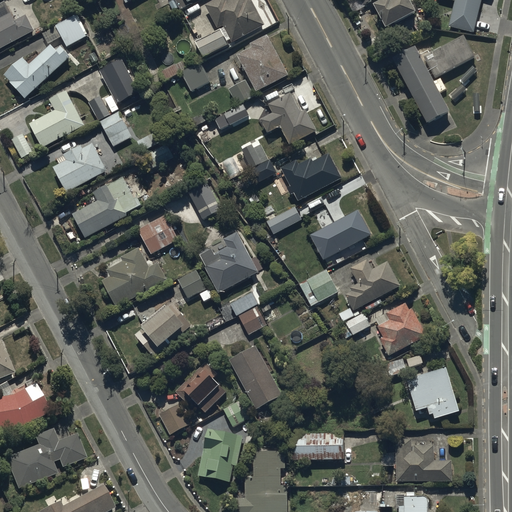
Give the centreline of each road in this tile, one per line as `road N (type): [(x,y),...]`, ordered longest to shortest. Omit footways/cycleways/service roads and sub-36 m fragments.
road 1 (residential): [(168,511),(0,199)]
road 2 (secondary): [(508,511),(508,212)]
road 3 (tertiary): [(508,212),(460,207),(414,190),(385,163),(371,124)]
road 4 (tertiary): [(371,124),(425,166),(511,185)]
road 5 (tertiary): [(371,124),(306,0)]
